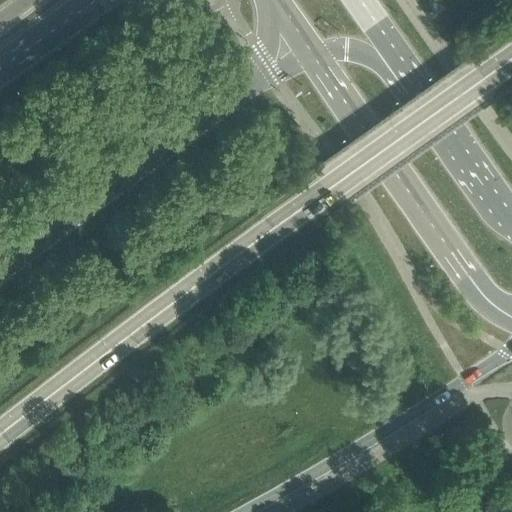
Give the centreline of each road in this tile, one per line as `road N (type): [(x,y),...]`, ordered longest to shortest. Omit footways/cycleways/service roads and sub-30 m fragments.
road 1 (secondary): [(326,194),(0,435)]
road 2 (secondary): [(313,54),(171,143),(0,279)]
road 3 (secondary): [(313,54),(483,298),(511,320)]
road 4 (secondary): [(245,511),(511,352)]
road 5 (secondary): [(326,194),(511,62)]
road 6 (secondary): [(511,216),(409,73)]
road 7 (secondary): [(0,71),(101,0)]
